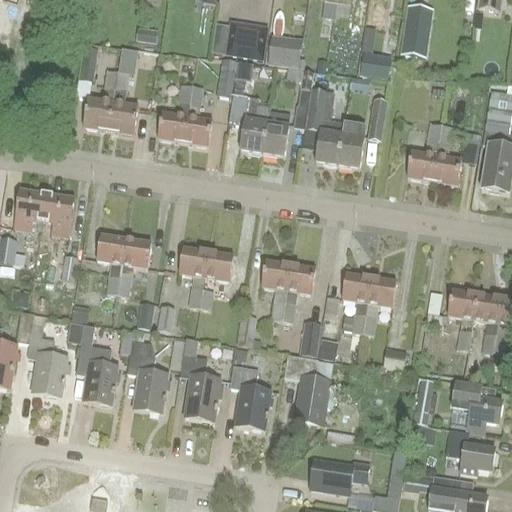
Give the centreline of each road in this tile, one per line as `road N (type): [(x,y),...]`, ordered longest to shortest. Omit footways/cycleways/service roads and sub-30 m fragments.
road 1 (residential): [(511,239),(0,156)]
road 2 (residential): [(6,511),(18,445),(270,484),(266,511)]
